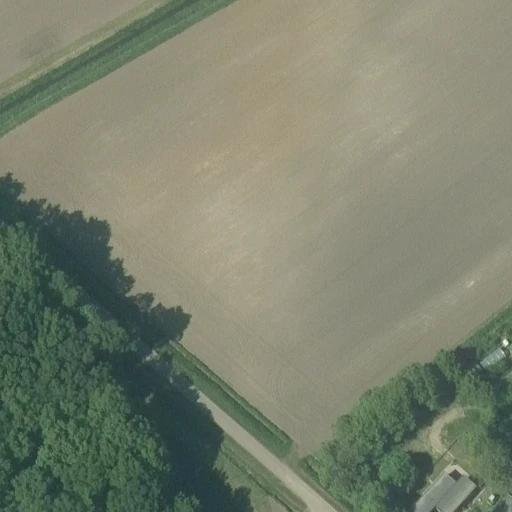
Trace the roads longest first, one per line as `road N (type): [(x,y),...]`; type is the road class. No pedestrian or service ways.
road 1 (unclassified): [(312,511),(0,236)]
road 2 (track): [(0,143),(235,0)]
